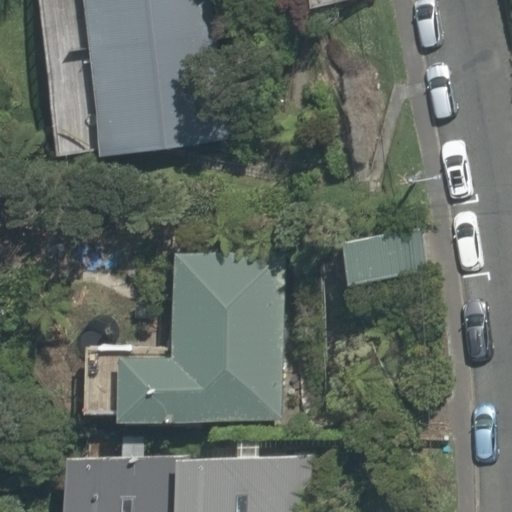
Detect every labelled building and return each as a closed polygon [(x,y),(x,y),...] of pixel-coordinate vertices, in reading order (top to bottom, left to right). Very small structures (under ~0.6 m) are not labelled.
[(212,0),(88,0),(102,145),(195,137),(190,84),(220,81),(212,0)] [(298,0),(300,12),(371,0),(298,0)] [(412,233),(332,236),(333,280),(414,277),(412,233)] [(282,251),(178,248),(175,334),(82,331),(79,419),(277,425),(282,251)] [(167,511),(169,453),(61,450),(59,511),(167,511)] [(169,453),(167,511),(311,511),(313,456),(169,453)]
